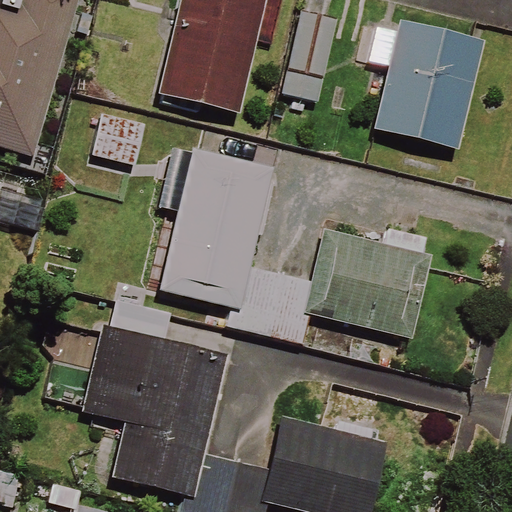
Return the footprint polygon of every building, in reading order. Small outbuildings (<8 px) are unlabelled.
[(72,0),(18,0),(13,18),(0,13),(0,152),(23,159),(72,0)] [(257,0),(177,0),(156,103),(231,120),(257,0)] [(326,26),(291,18),(271,107),(306,115),(326,26)] [(476,47),(394,26),(389,46),(361,39),(355,66),(381,72),(365,135),(449,156),(476,47)] [(137,127),(93,119),(86,161),(129,169),(137,127)] [(375,251),(320,236),(307,287),(241,273),(263,173),(186,156),(154,296),(229,313),(224,333),(295,349),(302,318),(402,344),(428,246),(380,233),(375,251)] [(163,317),(109,301),(88,374),(54,364),(42,405),(121,428),(105,482),(179,504),(218,367),(154,348),(163,317)] [(359,511),(375,450),(272,424),(264,456),(241,450),(236,470),(203,462),(190,511),(257,511),(259,506),(281,511),(359,511)] [(48,488),(43,507),(66,511),(100,511),(103,500),(48,488)]
